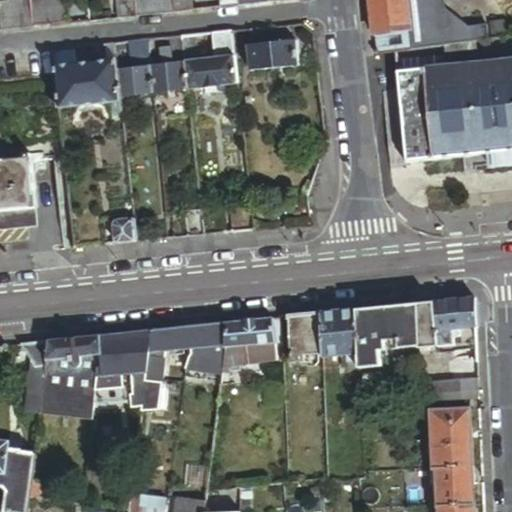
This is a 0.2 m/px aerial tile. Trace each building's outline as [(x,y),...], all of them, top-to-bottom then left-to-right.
[(0,15),(2,31),(33,27),(30,0),(23,0),(0,2),(0,15)] [(30,0),(33,27),(63,24),(60,0),(30,0)] [(116,0),(119,18),(136,16),(135,1),(134,0),(116,0)] [(136,16),(176,12),(174,0),(143,0),(135,1),(136,16)] [(174,0),(176,12),(193,10),(192,0),(174,0)] [(408,0),(370,0),(375,34),(412,30),(408,0)] [(408,0),(412,30),(375,34),(377,55),(442,47),(477,42),(488,41),(486,26),(468,28),(444,10),(442,0),(408,0)] [(235,48),(233,32),(214,34),(216,51),(235,48)] [(186,62),(184,37),(172,38),(173,48),(162,49),(164,65),(158,66),(157,59),(152,59),(152,66),(155,93),(189,90),(186,62)] [(152,66),(152,59),(150,40),(134,42),(137,68),(152,66)] [(297,42),(248,47),(251,72),(300,67),(297,42)] [(477,42),(442,47),(443,57),(444,67),(479,63),(477,42)] [(118,55),(117,44),(99,46),(101,62),(111,61),(111,55),(118,55)] [(119,70),(118,55),(111,55),(111,61),(101,62),(55,66),(60,108),(123,101),(122,97),(119,70)] [(239,85),(236,57),(186,62),(189,90),(208,88),(217,87),(239,85)] [(511,59),(479,63),(444,67),(443,57),(398,61),(399,71),(397,71),(406,163),(407,163),(418,162),(430,161),(462,157),(463,158),(511,152),(511,59)] [(155,93),(152,66),(137,68),(119,70),(122,97),(155,93)] [(45,153),(26,155),(27,159),(32,158),(34,171),(47,170),(45,153)] [(464,173),(463,158),(462,157),(430,161),(430,166),(432,167),(451,165),(454,165),(457,168),(457,174),(464,173)] [(0,212),(16,211),(38,208),(34,171),(32,158),(27,159),(0,161),(0,212)] [(75,250),(106,246),(101,205),(71,208),(75,250)] [(232,210),(234,233),(254,231),(252,208),(232,210)] [(187,238),(204,236),(201,209),(185,211),(187,238)] [(16,211),(0,212),(0,229),(13,228),(18,222),(16,211)] [(118,245),(137,243),(135,221),(116,223),(113,227),(114,242),(118,245)] [(433,303),(437,331),(460,328),(477,327),(475,299),(433,303)] [(421,345),(421,353),(439,352),(437,331),(433,303),(419,305),(421,345)] [(398,348),(421,345),(419,305),(357,311),(359,352),(361,352),(379,350),(378,341),(396,339),(398,348)] [(322,314),(324,355),(324,357),(349,354),(359,352),(357,311),(322,314)] [(306,355),(324,355),(322,314),(291,318),(293,363),(306,363),(306,355)] [(275,343),(283,342),(282,318),(274,319),(275,343)] [(226,345),(226,348),(228,347),(275,343),(274,319),(229,324),(226,345)] [(190,349),(226,345),(229,324),(186,328),(188,349),(190,349)] [(185,349),(188,349),(186,328),(153,332),(150,353),(167,351),(185,349)] [(437,331),(439,352),(454,351),(453,336),(458,336),(460,334),(460,328),(437,331)] [(150,353),(153,332),(101,337),(104,366),(105,376),(125,374),(133,373),(148,371),(150,357),(150,353)] [(477,354),(476,335),(468,336),(463,342),(463,355),(477,354)] [(104,366),(101,337),(51,342),(49,360),(51,360),(44,413),(92,420),(95,391),(97,391),(100,367),(104,366)] [(380,350),(398,348),(396,339),(378,341),(379,350),(380,350)] [(49,360),(51,342),(24,344),(37,367),(48,365),(49,360)] [(276,362),(275,343),(228,347),(225,367),(276,362)] [(226,345),(190,349),(191,352),(189,357),(186,369),(213,373),(214,360),(220,352),(225,354),(226,348),(226,345)] [(380,350),(379,350),(361,352),(362,368),(382,366),(380,350)] [(223,374),(225,354),(220,352),(214,360),(213,373),(223,374)] [(360,360),(359,352),(349,354),(350,360),(360,360)] [(148,371),(146,379),(164,381),(166,359),(150,357),(148,371)] [(48,365),(37,367),(31,412),(42,413),(48,365)] [(104,366),(100,367),(97,391),(126,388),(125,374),(105,376),(104,366)] [(148,371),(133,373),(135,394),(133,394),(134,407),(143,406),(145,394),(146,379),(148,371)] [(164,381),(146,379),(145,394),(143,406),(149,406),(149,410),(160,409),(164,381)] [(480,397),(479,379),(463,380),(465,398),(480,397)] [(465,398),(463,380),(423,384),(424,404),(465,400),(465,398)] [(436,470),(473,468),(470,411),(430,413),(431,430),(432,443),(433,470),(436,470)] [(0,482),(6,484),(11,450),(12,442),(0,440),(0,482)] [(28,511),(31,497),(33,478),(37,455),(22,453),(23,452),(11,450),(6,484),(13,484),(9,511),(28,511)] [(475,505),(473,468),(436,470),(437,478),(437,491),(438,506),(475,505)] [(31,497),(44,499),(46,480),(33,478),(31,497)] [(63,487),(61,501),(72,503),(74,488),(63,487)] [(130,511),(132,498),(84,492),(82,504),(130,511)] [(225,498),(224,492),(208,493),(207,502),(207,505),(220,504),(220,499),(225,498)] [(165,511),(167,499),(132,494),(132,498),(130,511),(165,511)] [(176,511),(178,499),(167,499),(165,511),(176,511)] [(205,511),(207,505),(207,502),(178,499),(176,511),(205,511)]
